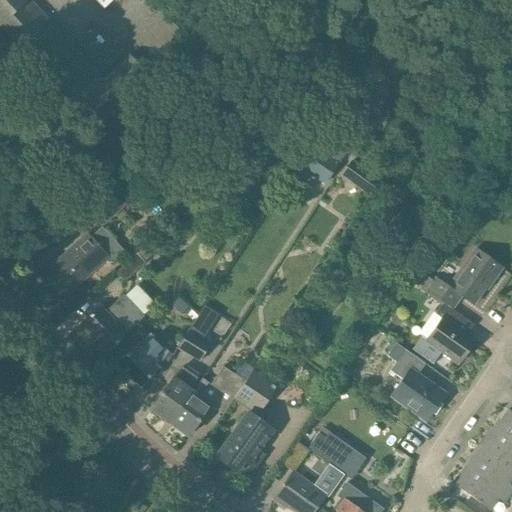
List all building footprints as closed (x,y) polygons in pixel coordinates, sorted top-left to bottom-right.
[(0,0),(0,26),(1,26),(96,126),(149,77),(130,56),(104,80),(28,0),(0,0)] [(94,0),(103,9),(113,0),(94,0)] [(212,56),(201,44),(191,54),(164,78),(175,90),(212,56)] [(274,150),(244,122),(228,139),(258,167),(274,150)] [(309,145),(295,165),(324,185),(338,164),(309,145)] [(380,181),(352,160),(340,175),(369,196),(380,181)] [(129,204),(121,194),(98,213),(107,223),(129,204)] [(400,197),(391,210),(411,224),(420,211),(400,197)] [(124,251),(101,226),(90,237),(86,233),(48,269),(69,292),(107,257),(112,262),(124,251)] [(443,302),(452,308),(461,295),(473,304),(491,279),(493,280),(502,267),(475,248),(448,285),(436,276),(426,290),(443,302)] [(124,282),(145,263),(136,254),(115,274),(124,282)] [(144,316),(123,294),(106,312),(99,304),(80,323),(108,352),(127,334),(127,333),(144,316)] [(423,336),(413,349),(434,364),(443,351),(458,362),(475,340),(459,328),(466,318),(452,308),(443,302),(435,312),(442,317),(426,339),(423,336)] [(217,315),(203,306),(188,330),(177,347),(200,361),(210,345),(202,339),(217,315)] [(168,351),(150,332),(136,346),(118,363),(139,385),(157,368),(156,367),(168,351)] [(425,363),(395,342),(386,355),(396,361),(390,370),(403,379),(392,395),(426,419),(444,394),(417,375),(425,363)] [(150,409),(169,423),(191,391),(189,390),(200,372),(185,362),(174,377),(150,409)] [(191,391),(169,423),(188,436),(210,405),(223,414),(234,397),(237,392),(235,391),(243,380),(223,367),(210,385),(201,379),(193,392),(191,391)] [(252,370),(237,392),(234,397),(257,412),(275,385),(252,370)] [(494,428),(511,440),(511,411),(508,409),(494,428)] [(272,430),(248,412),(233,431),(215,457),(236,472),(237,470),(249,479),(265,456),(258,450),(272,430)] [(511,440),(494,428),(481,446),(511,468),(511,440)] [(365,458),(329,432),(325,437),(318,432),(307,448),(351,479),(365,458)] [(297,442),(281,465),(292,472),(292,471),(293,471),(294,472),(309,451),(297,442)] [(511,468),(481,446),(468,465),(509,494),(511,489),(511,485),(508,483),(511,477),(511,468)] [(509,494),(468,465),(454,484),(489,509),(498,497),(504,501),(509,494)] [(293,471),(273,498),(278,502),(281,498),(287,503),(286,504),(296,511),(312,511),(325,494),(294,472),(293,471)] [(336,511),(380,511),(383,509),(347,483),(337,497),(340,499),(333,509),(336,511)]
